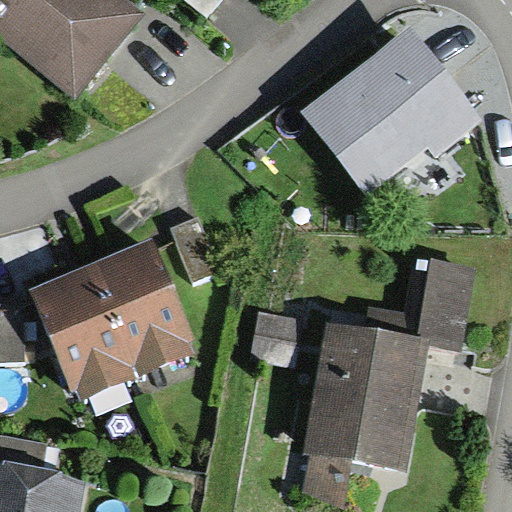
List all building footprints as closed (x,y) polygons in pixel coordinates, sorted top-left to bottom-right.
[(0,0),(0,38),(63,96),(120,33),(82,0),(0,0)] [(179,0),(195,14),(208,0),(179,0)] [(410,27),(303,111),(366,192),(429,143),(435,150),(479,116),(410,27)] [(193,228),(165,240),(186,290),(214,278),(193,228)] [(405,469),(426,345),(462,351),(476,270),(414,259),(404,313),(368,307),(365,328),(326,321),(303,452),(310,453),(303,493),(344,500),(351,460),(405,469)] [(34,309),(74,408),(180,366),(140,266),(34,309)] [(0,369),(15,369),(14,310),(0,310),(0,369)] [(291,365),(299,321),(258,314),(250,359),(291,365)] [(0,511),(69,511),(73,493),(31,485),(37,456),(0,448),(0,511)]
